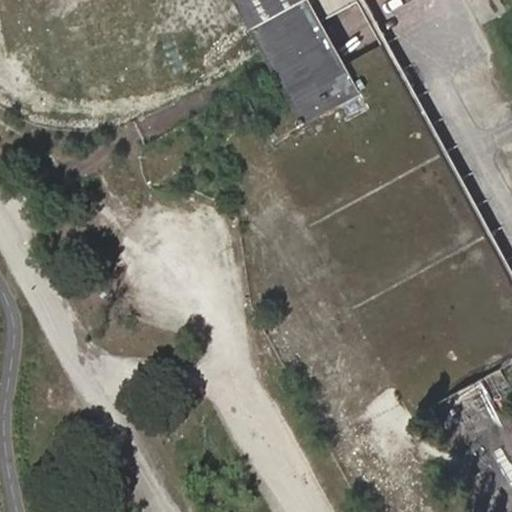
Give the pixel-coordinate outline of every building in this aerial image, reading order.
[(239,0),(305,118),(357,91),(307,0),(239,0)] [(359,0),(322,0),(327,13),(360,2),(359,0)] [(465,0),(479,25),(506,11),(499,0),(465,0)] [(112,262),(141,277),(175,210),(146,196),(112,262)] [(137,273),(104,295),(117,315),(150,292),(137,273)]
